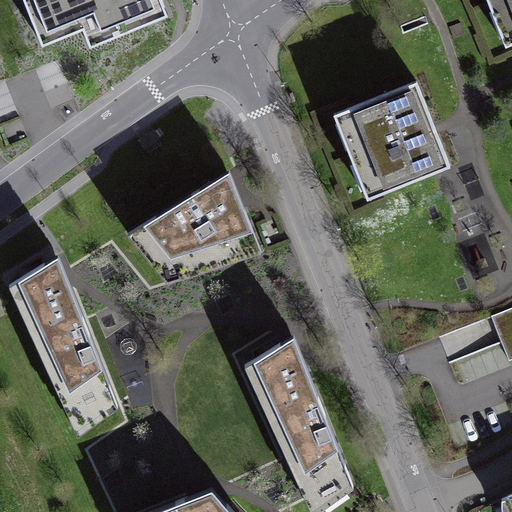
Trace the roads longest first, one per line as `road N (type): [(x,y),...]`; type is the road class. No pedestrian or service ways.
road 1 (residential): [(424,504),(342,314),(236,31)]
road 2 (residential): [(0,202),(236,31)]
